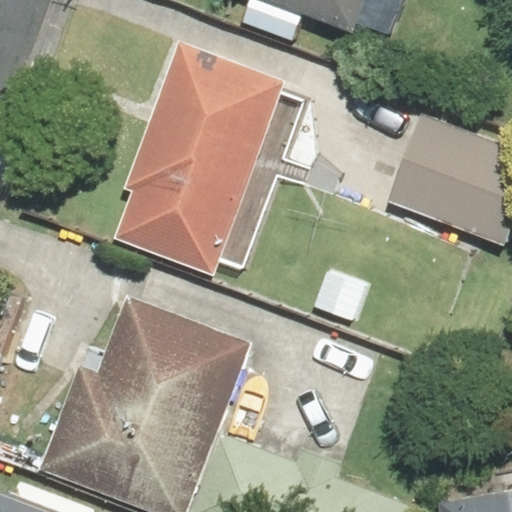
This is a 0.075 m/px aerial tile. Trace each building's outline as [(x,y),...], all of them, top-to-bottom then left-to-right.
[(296,0),(370,28),(380,0),(296,0)] [(236,267),(304,83),(195,43),(128,227),(236,267)] [(511,130),(433,103),(400,197),(511,235),(511,130)] [(378,286),(331,268),(315,310),(362,328),(378,286)] [(229,430),(263,334),(146,294),(123,360),(91,349),(50,467),(180,511),(432,511),(437,501),(229,430)] [(104,511),(24,483),(12,511),(104,511)] [(511,511),(511,483),(461,487),(462,511),(511,511)]
